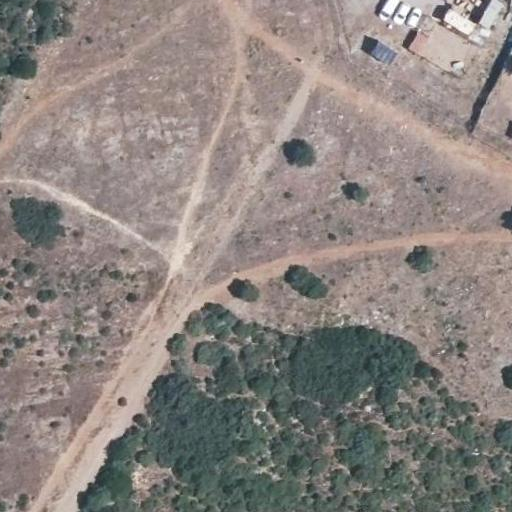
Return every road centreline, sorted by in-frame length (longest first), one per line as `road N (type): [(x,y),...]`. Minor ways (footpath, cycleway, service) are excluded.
road 1 (track): [(244,0),(252,160),(216,249),(57,511)]
road 2 (track): [(511,191),(444,237),(190,291)]
